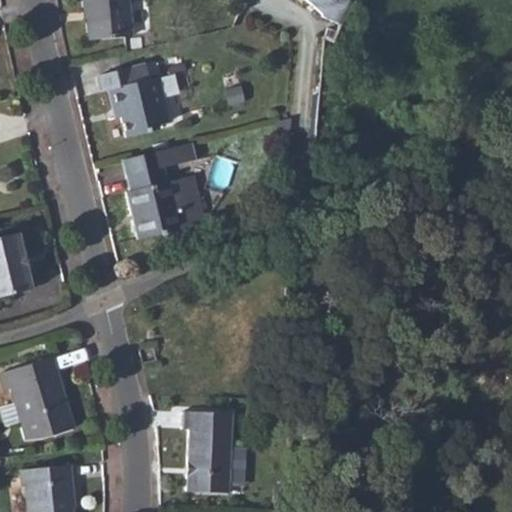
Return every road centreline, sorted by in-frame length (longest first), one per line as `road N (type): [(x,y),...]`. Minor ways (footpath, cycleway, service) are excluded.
road 1 (residential): [(511,132),(103,302)]
road 2 (residential): [(37,0),(103,302)]
road 3 (residential): [(103,302),(138,455),(137,511)]
